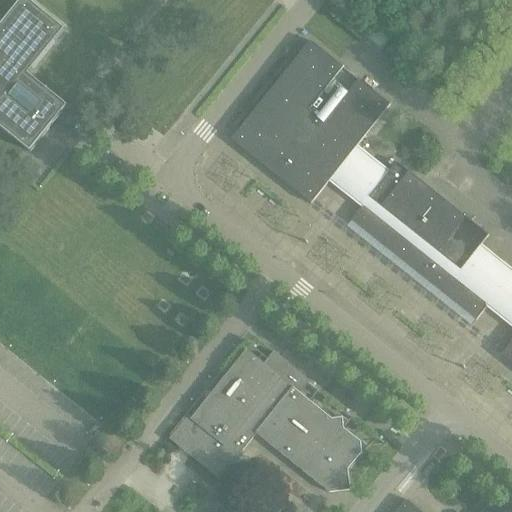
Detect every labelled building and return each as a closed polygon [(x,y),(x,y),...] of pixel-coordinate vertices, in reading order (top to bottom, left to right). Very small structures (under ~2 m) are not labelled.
[(0,128),(27,150),(31,154),(68,108),(29,76),(66,31),(27,0),(24,0),(0,30),(0,128)] [(388,44),(393,38),(377,25),(366,38),(382,51),(388,44)] [(312,46),(311,43),(310,43),(310,45),(311,46),(236,139),(236,140),(232,141),(232,142),(236,141),(313,203),(311,205),(312,205),(332,181),(364,207),(351,222),(352,223),(353,222),(476,321),(477,322),(489,306),(511,324),(511,344),(502,357),(503,357),(504,355),(511,361),(511,273),(481,248),(490,237),(398,164),(389,175),(357,149),(391,106),(390,105),(389,107),(359,84),(361,82),(360,81),(325,124),(310,112),(344,69),(344,68),(342,70),(312,46)] [(362,454),(361,443),(344,430),(343,419),(332,420),(326,416),(300,395),(310,382),(274,354),(264,366),(247,353),(228,376),(193,420),(190,417),(189,418),(171,441),(181,449),(191,457),(192,457),(219,480),(220,480),(257,435),(330,494),(351,491),(349,471),(362,454)] [(420,511),(407,501),(398,511),(511,511),(511,506),(507,505),(503,504),(500,504),(496,505),(493,506),(490,508),(487,510),(485,511),(420,511)]
